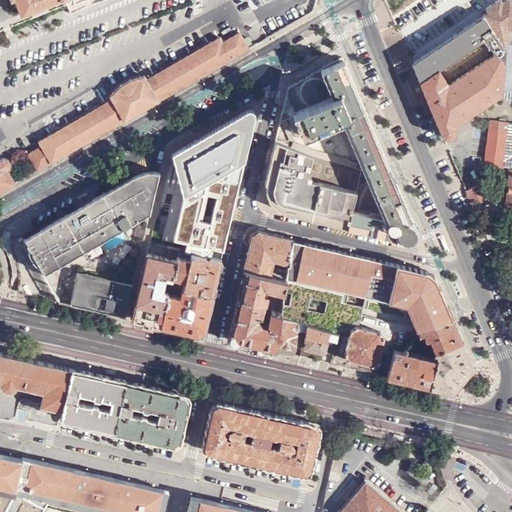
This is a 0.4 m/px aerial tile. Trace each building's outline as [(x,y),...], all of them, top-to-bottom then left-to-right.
[(10,0),(11,1),(12,0),(15,0),(22,16),(62,0),(10,0)] [(274,20),(281,31),(314,13),(317,0),(262,0),(264,5),(275,0),(300,0),(302,4),(274,20)] [(383,0),(383,9),(396,33),(406,28),(404,27),(451,0),(383,0)] [(511,0),(507,0),(503,3),(501,0),(498,0),(486,8),(487,12),(484,14),(486,15),(511,60),(511,0)] [(414,62),(412,64),(425,95),(443,137),(451,137),(453,136),(456,130),(454,125),(501,94),(501,92),(511,93),(511,90),(511,60),(486,15),(423,56),(414,62)] [(37,171),(249,50),(239,32),(225,40),(223,36),(211,42),(208,38),(156,67),(158,70),(149,75),(145,69),(128,79),(110,90),(113,95),(105,100),(104,98),(49,130),(50,132),(39,137),(43,145),(27,154),(37,171)] [(361,169),(384,158),(342,57),(287,88),(275,140),(361,169)] [(501,92),(501,94),(501,100),(511,101),(511,90),(511,93),(501,92)] [(249,110),(242,114),(238,132),(230,130),(233,119),(217,128),(196,219),(228,227),(255,114),(249,110)] [(502,166),(503,154),(507,122),(488,119),(483,166),(502,168),(502,166)] [(511,154),(511,141),(511,122),(507,122),(503,154),(511,155),(511,154)] [(346,226),(361,169),(275,140),(264,184),(267,185),(264,196),(265,201),(269,206),(282,210),(282,211),(346,226)] [(511,168),(511,154),(503,154),(502,166),(510,166),(510,168),(511,168)] [(0,192),(15,184),(9,172),(14,169),(14,164),(10,157),(6,156),(0,159),(0,192)] [(177,160),(171,158),(169,166),(175,168),(177,160)] [(410,219),(384,158),(361,169),(346,226),(411,242),(417,238),(418,232),(418,227),(415,225),(412,218),(410,219)] [(143,171),(23,240),(56,301),(126,317),(142,255),(140,254),(160,172),(155,170),(150,170),(143,171)] [(172,178),(166,176),(151,241),(169,246),(183,189),(170,185),(172,178)] [(482,184),(466,191),(472,206),(488,200),(482,184)] [(220,258),(226,237),(193,228),(187,250),(220,258)] [(252,235),(244,268),(284,278),(287,263),(290,239),(258,231),(252,235)] [(212,294),(220,258),(187,250),(179,248),(176,260),(171,284),(212,294)] [(131,318),(161,325),(171,284),(176,260),(147,253),(131,318)] [(284,278),(244,268),(228,333),(231,341),(274,350),(279,316),(280,312),(271,309),(267,325),(263,324),(263,319),(261,315),(264,300),(267,299),(267,295),(261,293),(263,285),(268,287),(268,288),(283,292),(285,278),(284,278)] [(204,329),(212,294),(171,284),(161,325),(197,333),(204,329)] [(280,312),(279,316),(299,321),(301,311),(292,309),(293,305),(282,302),(280,312)] [(279,316),(274,350),(292,354),(297,328),(301,330),(302,322),(299,321),(279,316)] [(461,340),(451,317),(419,328),(416,333),(422,331),(424,338),(429,336),(435,350),(461,340)] [(326,353),(324,362),(330,363),(334,347),(337,331),(302,322),(301,330),(305,331),(302,347),(326,353)] [(330,363),(387,376),(391,362),(383,360),(386,348),(382,348),(385,336),(383,331),(357,325),(352,328),(350,337),(344,335),(341,348),(334,347),(330,363)] [(436,358),(431,386),(452,391),(472,366),(461,340),(435,350),(438,355),(436,358)] [(387,376),(431,386),(436,358),(403,351),(393,348),(391,362),(387,376)] [(0,351),(0,379),(0,382),(4,388),(10,389),(15,386),(16,383),(43,389),(40,402),(63,408),(72,368),(0,351)] [(72,368),(63,408),(60,417),(116,430),(127,381),(72,368)] [(185,393),(127,381),(116,430),(173,443),(179,438),(189,399),(185,393)] [(319,429),(316,423),(218,401),(212,405),(203,444),(207,450),(304,472),(309,468),(319,429)] [(162,511),(167,490),(23,457),(22,458),(0,453),(0,511),(40,511),(49,497),(112,511),(162,511)] [(343,458),(333,455),(329,478),(338,480),(343,458)] [(403,511),(365,479),(336,511),(403,511)] [(257,511),(191,497),(188,511),(257,511)]
